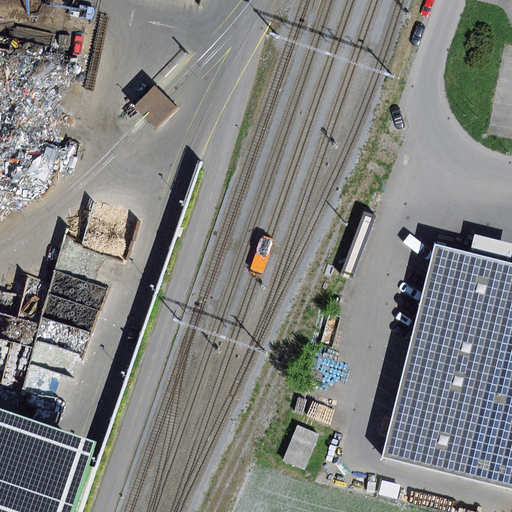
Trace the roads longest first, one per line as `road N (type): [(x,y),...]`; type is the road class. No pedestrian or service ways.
road 1 (unknown): [(76,200),(125,168),(235,61),(104,0)]
road 2 (unclassified): [(453,0),(424,90),(431,128),(464,161),(511,172)]
road 3 (unknown): [(102,0),(76,200)]
